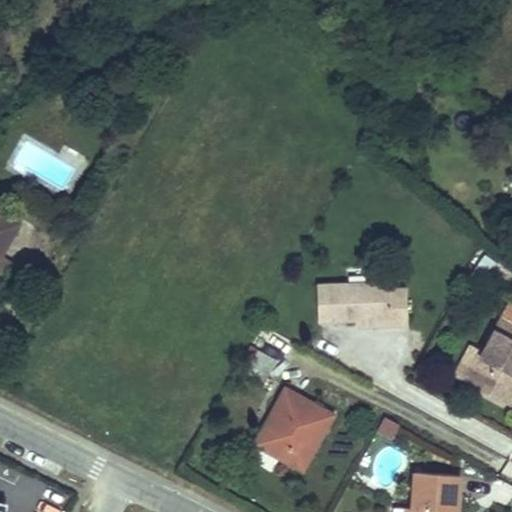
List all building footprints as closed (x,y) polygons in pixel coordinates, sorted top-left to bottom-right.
[(0,247),(16,222),(0,211),(0,247)] [(474,269),(482,275),(489,265),(481,259),(474,269)] [(474,269),(466,281),(473,287),(482,275),(474,269)] [(342,288),(313,289),(314,324),(352,323),(386,322),(386,329),(402,329),(401,293),(383,294),(383,287),(369,287),(342,288)] [(511,296),(501,317),(511,323),(511,296)] [(481,353),(465,383),(501,403),(511,382),(511,323),(501,317),(481,353)] [(386,322),(352,323),(352,330),(386,329),(386,322)] [(465,383),(481,353),(469,347),(453,376),(465,383)] [(262,380),(274,360),(257,351),(246,371),(262,380)] [(432,386),(442,356),(424,351),(415,380),(432,386)] [(511,382),(501,403),(505,405),(511,393),(511,382)] [(300,471),(330,415),(280,389),(266,416),(272,419),(266,429),(261,426),(250,446),(300,471)] [(272,419),(266,416),(261,426),(266,429),(272,419)] [(383,416),(374,433),(387,440),(396,422),(383,416)] [(456,474),(411,472),(409,510),(408,511),(447,511),(452,511),(455,511),(456,474)]
